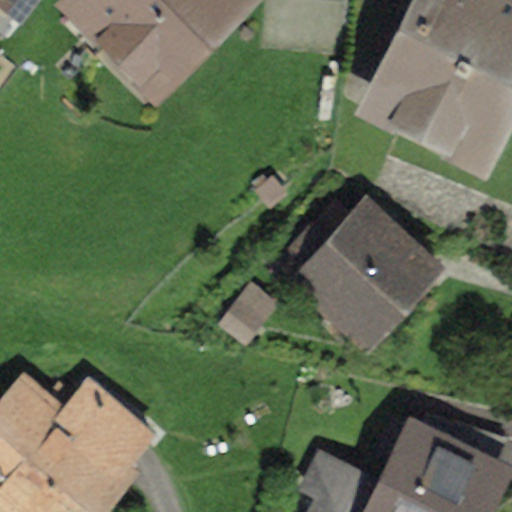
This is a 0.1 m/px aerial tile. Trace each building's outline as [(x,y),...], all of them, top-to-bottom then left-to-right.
[(183,0),(99,0),(139,42),(183,0)] [(511,0),(407,0),(372,71),(460,115),(511,8),(511,0)] [(416,256),(333,182),(278,243),(361,317),(416,256)] [(0,490),(27,511),(53,511),(132,415),(68,364),(49,388),(15,361),(0,379),(0,490)] [(448,511),(489,427),(413,391),(377,466),(323,440),(288,511),(448,511)]
